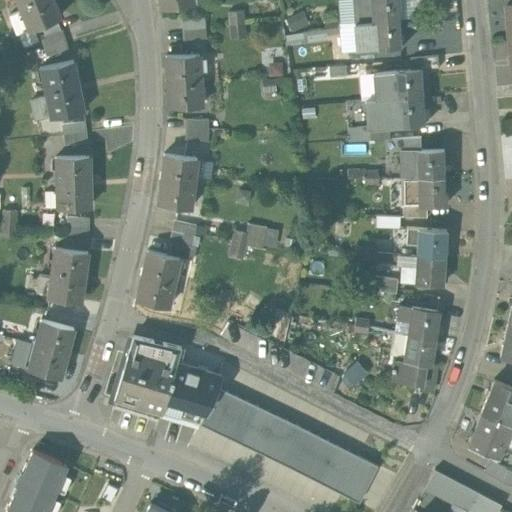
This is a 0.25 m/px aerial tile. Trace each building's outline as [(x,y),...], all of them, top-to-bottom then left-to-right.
[(51,0),(15,0),(28,31),(58,18),(51,0)] [(192,0),(159,0),(161,8),(193,4),(192,0)] [(396,0),(370,0),(373,23),(399,21),(396,0)] [(242,11),(228,13),(230,26),(243,25),(242,11)] [(204,18),(182,20),(183,30),(205,28),(204,18)] [(338,20),(325,22),(326,29),(339,27),(338,20)] [(399,21),(373,23),(375,50),(401,48),(399,21)] [(243,25),(230,26),(231,39),(245,38),(243,25)] [(339,27),(326,29),(327,36),(340,34),(339,27)] [(205,28),(183,30),(184,41),(206,39),(205,28)] [(61,30),(40,36),(43,46),(65,40),(61,30)] [(65,40),(43,46),(46,56),(68,50),(65,40)] [(198,54),(165,56),(168,106),(201,104),(198,54)] [(410,59),(411,71),(421,70),(440,69),(439,57),(410,59)] [(72,62),(39,69),(50,118),(83,111),(72,62)] [(411,71),(373,75),(375,101),(422,97),(421,70),(411,71)] [(422,97),(375,101),(363,101),(366,129),(425,125),(422,97)] [(208,121),(186,120),(186,131),(208,131),(208,121)] [(84,122),(62,124),(63,135),(85,132),(84,122)] [(208,131),(186,131),(185,141),(207,142),(208,131)] [(85,132),(63,135),(64,145),(86,142),(85,132)] [(443,150),(416,151),(417,178),(444,177),(443,150)] [(196,158),(163,154),(157,204),(190,208),(196,158)] [(88,155),(55,156),(56,206),(90,205),(88,155)] [(417,178),(401,178),(402,205),(426,204),(444,204),(444,177),(417,178)] [(427,217),(426,204),(402,205),(402,216),(427,217)] [(17,212),(3,211),(2,224),(16,225),(17,212)] [(89,218),(66,217),(66,227),(88,228),(89,218)] [(196,225),(174,221),(172,231),(194,236),(196,225)] [(16,225),(2,224),(1,238),(15,238),(16,225)] [(88,228),(66,227),(65,238),(87,239),(88,228)] [(444,230),(419,228),(417,256),(442,258),(444,230)] [(194,236),(172,231),(170,241),(191,246),(192,246),(194,236)] [(248,234),(234,231),(231,244),(245,247),(248,234)] [(191,246),(170,241),(167,255),(179,258),(192,261),(195,247),(192,246),(191,246)] [(245,247),(231,244),(228,257),(242,260),(245,247)] [(378,247),(362,246),(362,252),(377,254),(378,247)] [(86,252),(54,247),(47,297),(79,301),(86,252)] [(167,255),(147,250),(136,299),(168,307),(179,258),(167,255)] [(442,258),(417,256),(415,283),(441,284),(442,258)] [(437,311),(412,307),(407,334),(433,338),(437,311)] [(369,321),(354,319),(353,325),(368,328),(369,321)] [(72,328),(40,321),(28,369),(60,377),(72,328)] [(511,323),(507,322),(499,357),(511,360),(511,323)] [(368,328),(353,325),(352,332),(367,335),(368,328)] [(433,338),(407,334),(403,360),(395,359),(394,367),(391,366),(390,371),(393,371),(392,377),(418,381),(421,382),(423,363),(429,364),(429,363),(433,338)] [(176,363),(129,349),(114,398),(160,413),(176,363)] [(220,376),(176,363),(160,413),(199,424),(216,388),(220,376)] [(429,364),(423,363),(421,382),(418,381),(417,388),(432,390),(436,364),(429,363),(429,364)] [(511,422),(511,387),(494,380),(481,413),(511,425),(511,422)] [(377,465),(216,388),(199,424),(359,502),(377,465)] [(511,425),(481,413),(468,445),(498,457),(511,425)] [(19,485),(6,511),(45,511),(66,464),(33,450),(23,474),(20,473),(16,483),(19,485)] [(511,463),(495,456),(487,472),(511,482),(511,463)] [(471,511),(480,495),(434,471),(424,489),(467,511),(471,511)] [(500,506),(480,495),(471,511),(497,511),(498,510),(500,506)]
